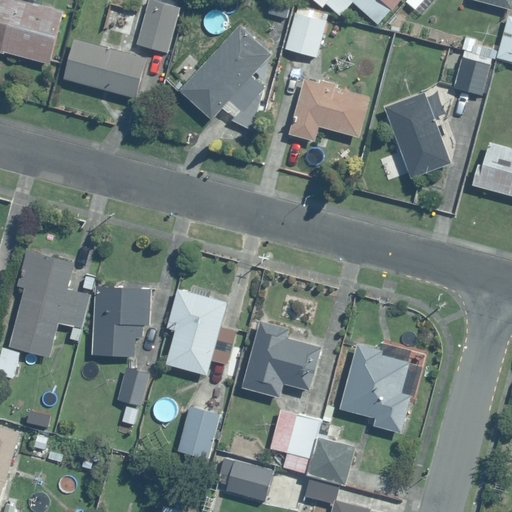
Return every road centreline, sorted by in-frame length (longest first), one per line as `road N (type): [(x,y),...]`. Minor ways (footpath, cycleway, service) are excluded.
road 1 (residential): [(0,145),(502,282)]
road 2 (residential): [(440,511),(502,282)]
